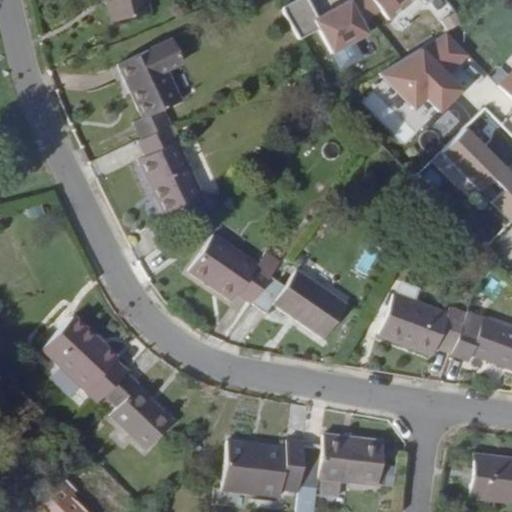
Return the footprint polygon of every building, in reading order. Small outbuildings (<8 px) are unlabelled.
[(142,0),(104,0),(108,13),(144,5),(142,0)] [(307,0),(276,0),(277,3),(294,31),(314,20),(327,45),(363,26),(358,17),(348,0),(329,0),(313,9),(307,0)] [(373,0),(348,0),(358,17),(375,2),(373,0)] [(373,0),(375,2),(383,12),(398,0),(373,0)] [(443,69),(464,48),(443,26),(401,52),(375,66),(409,101),(421,90),(435,105),(457,83),(443,69)] [(168,117),(170,116),(160,95),(177,88),(165,60),(181,54),(170,30),(115,56),(140,111),(132,115),(139,130),(168,117)] [(511,62),(495,79),(511,96),(511,62)] [(139,130),(135,133),(143,149),(136,153),(164,210),(202,192),(168,117),(139,130)] [(459,121),(435,144),(506,215),(511,209),(511,168),(507,171),(459,121)] [(273,265),(282,253),(267,243),(258,256),(213,225),(188,262),(232,292),(236,286),(252,296),(273,265)] [(287,275),(273,265),(252,296),(266,306),(273,296),(323,330),(347,297),(297,262),(287,275)] [(451,343),(466,303),(449,296),(446,303),(394,283),(378,324),(431,344),(434,337),(451,343)] [(511,320),(466,303),(451,343),(450,345),(468,352),(471,345),(511,359),(511,320)] [(98,395),(126,366),(127,365),(115,352),(116,350),(74,309),(42,341),(98,395)] [(98,395),(97,396),(146,443),(173,415),(137,379),(138,378),(126,366),(98,395)] [(317,442),(299,440),(294,486),(313,487),(314,475),(373,480),(377,438),(318,432),(317,442)] [(299,440),(299,438),(280,437),(279,445),(222,440),(216,489),(275,495),(276,488),(294,490),(294,486),(299,440)] [(511,454),(470,448),(464,491),(511,497),(511,454)]
